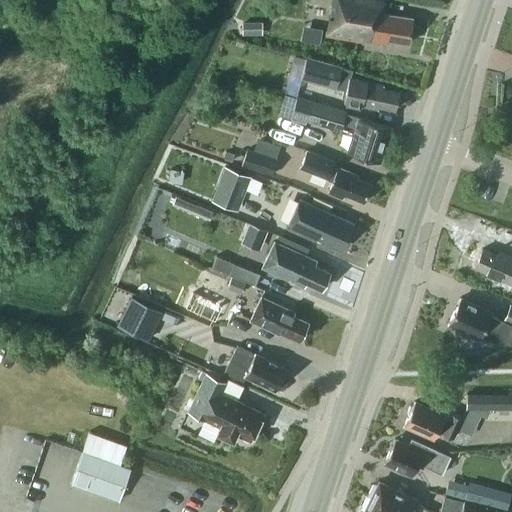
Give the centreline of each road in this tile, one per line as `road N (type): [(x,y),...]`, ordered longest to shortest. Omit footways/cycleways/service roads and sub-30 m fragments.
road 1 (secondary): [(314,511),(432,144)]
road 2 (secondary): [(432,144),(479,0)]
